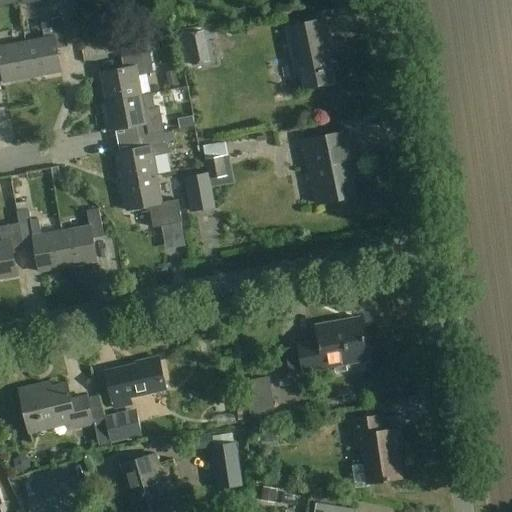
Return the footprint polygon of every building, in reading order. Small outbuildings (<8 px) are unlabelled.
[(331,43),(326,19),(287,27),(297,77),(303,76),(305,89),(335,83),(327,44),(331,43)] [(26,42),(33,78),(62,72),(58,49),(69,47),(64,20),(43,24),(45,39),(26,42)] [(33,78),(26,42),(7,46),(4,31),(0,31),(0,60),(5,83),(33,78)] [(107,103),(143,96),(139,76),(154,73),(150,53),(122,58),(125,69),(101,74),(107,103)] [(135,126),(137,138),(165,133),(163,121),(148,123),(143,96),(107,103),(112,131),(135,126)] [(355,161),(349,132),(303,142),(309,168),(311,167),(318,204),(355,196),(348,163),(355,161)] [(169,152),(165,133),(137,138),(140,149),(116,153),(122,182),(157,175),(154,155),(169,152)] [(157,175),(122,182),(127,211),(151,206),(155,227),(182,222),(178,200),(163,203),(157,175)] [(206,175),(186,179),(192,212),(212,208),(206,175)] [(34,209),(28,179),(11,182),(19,222),(31,220),(29,209),(34,209)] [(62,231),(69,267),(99,262),(95,238),(105,236),(100,209),(88,211),(90,226),(62,231)] [(19,224),(24,251),(36,249),(40,273),(69,267),(62,231),(41,235),(38,220),(19,224)] [(14,253),(24,251),(19,224),(0,227),(0,228),(3,242),(0,242),(0,279),(18,277),(14,253)] [(368,361),(360,318),(316,326),(319,341),(298,345),(303,373),(368,361)] [(167,390),(159,358),(142,361),(143,364),(106,372),(114,408),(132,405),(131,398),(167,390)] [(273,379),(251,384),(255,403),(278,398),(273,379)] [(72,400),(68,385),(40,391),(38,386),(20,390),(29,429),(68,420),(70,430),(94,424),(87,397),(72,400)] [(143,436),(137,410),(106,417),(112,443),(143,436)] [(381,432),(378,416),(353,420),(357,447),(362,446),(365,465),(353,467),(357,489),(371,487),(370,484),(402,479),(394,430),(381,432)] [(159,466),(155,454),(122,464),(136,511),(153,511),(154,511),(166,507),(154,467),(159,466)] [(355,511),(356,510),(317,503),(315,511),(355,511)]
